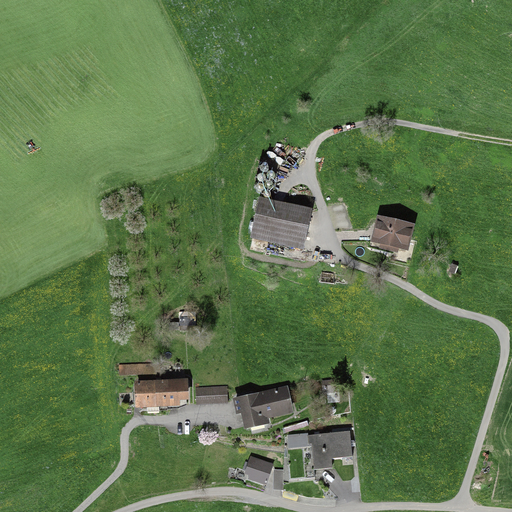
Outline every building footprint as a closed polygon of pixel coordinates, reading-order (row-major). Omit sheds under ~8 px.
[(254,242),(305,255),(315,221),(263,207),(254,242)] [(379,221),(374,244),(407,252),(412,228),(379,221)] [(119,379),(148,378),(147,366),(119,368),(119,379)] [(182,385),(136,387),(137,407),(183,405),(182,385)] [(195,405),(225,406),(225,391),(195,391),(195,405)] [(250,426),(291,416),(285,392),(244,402),(250,426)] [(349,456),(347,434),(313,437),(315,469),(330,467),(329,458),(349,456)] [(237,479),(260,488),(268,469),(244,460),(237,479)] [(283,490),(283,468),(274,467),(273,489),(283,490)]
